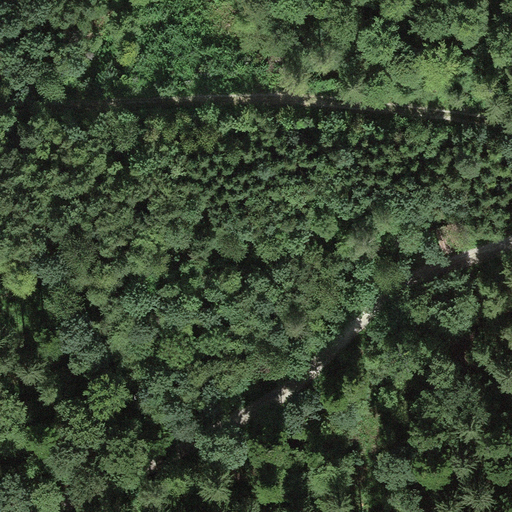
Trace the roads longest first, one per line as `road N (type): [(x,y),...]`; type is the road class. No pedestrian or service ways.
road 1 (track): [(37,511),(175,455),(278,392),(392,288),(511,241)]
road 2 (track): [(0,107),(363,101),(511,124)]
